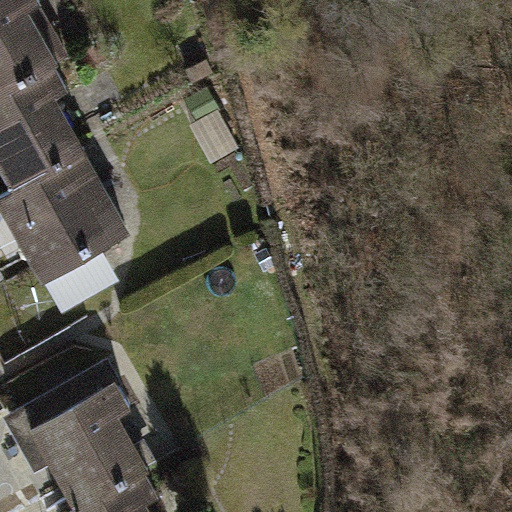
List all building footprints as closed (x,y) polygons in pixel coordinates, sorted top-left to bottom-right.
[(0,0),(0,99),(69,63),(36,0),(35,0),(0,0)] [(0,142),(27,193),(100,155),(67,93),(81,85),(69,63),(0,99),(0,142)] [(13,201),(57,285),(130,247),(97,184),(112,177),(100,155),(27,193),(13,201)] [(37,420),(82,505),(155,467),(122,405),(136,397),(124,375),(37,420)] [(69,511),(160,511),(152,496),(167,489),(155,467),(82,505),(69,511)]
